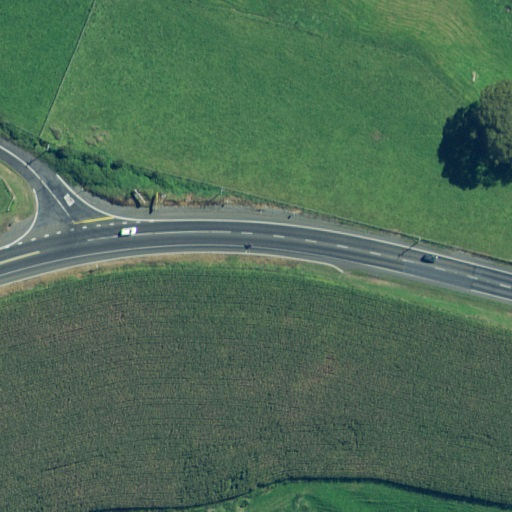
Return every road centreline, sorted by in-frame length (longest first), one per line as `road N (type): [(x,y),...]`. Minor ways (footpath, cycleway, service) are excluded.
road 1 (trunk): [(82,242),(212,230),(289,236),(511,288)]
road 2 (unclassified): [(82,242),(58,199),(0,145)]
